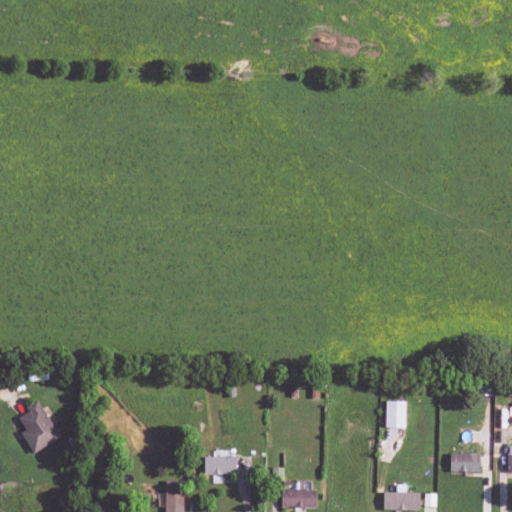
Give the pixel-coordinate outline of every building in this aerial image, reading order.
[(19,433),(33,454),(60,437),(36,400),(25,408),(27,412),(17,418),(25,430),(19,433)] [(405,402),(385,402),(384,428),(404,428),(405,402)] [(478,454),(449,454),(449,472),(478,473),(478,454)] [(203,456),(203,476),(211,476),(211,477),(234,478),(235,457),(203,456)] [(282,468),(270,468),(270,481),(281,481),(282,468)] [(182,511),(183,481),(165,481),(164,511),(182,511)] [(382,510),(418,511),(419,493),(405,493),(406,485),(395,485),(395,493),(382,492),(382,510)] [(315,490),(281,489),(280,507),(315,508),(315,490)]
